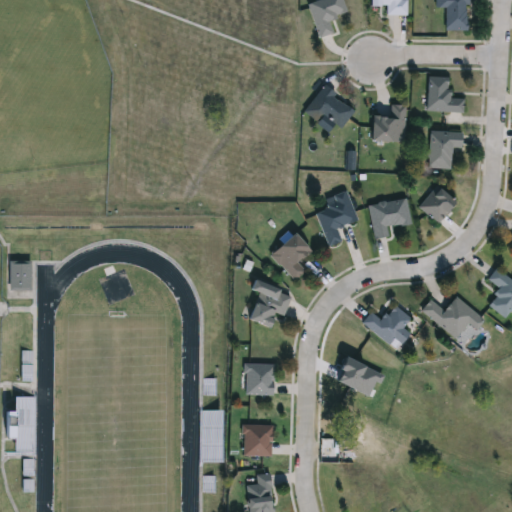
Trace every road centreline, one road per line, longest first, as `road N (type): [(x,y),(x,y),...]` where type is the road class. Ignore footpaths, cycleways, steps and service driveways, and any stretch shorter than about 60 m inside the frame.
road 1 (residential): [(312,511),(315,343),(325,309),(354,282),(453,252),(490,211),(503,0)]
road 2 (residential): [(499,50),(372,58)]
